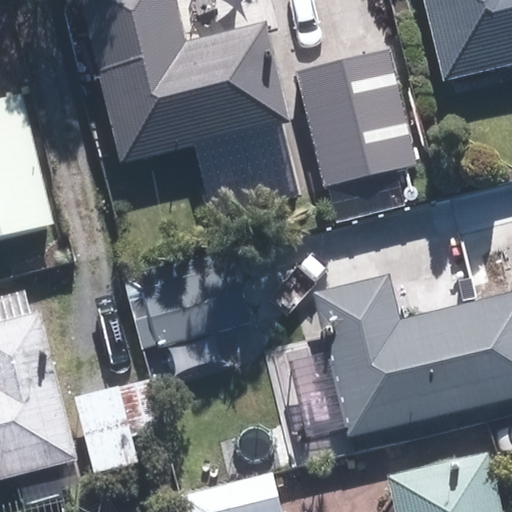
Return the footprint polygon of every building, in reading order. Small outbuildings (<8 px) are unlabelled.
[(174,0),(87,0),(125,162),(282,126),(261,31),(185,48),(174,0)] [(511,0),(428,0),(444,73),(511,57),(511,0)] [(387,52),(296,75),(327,195),(418,172),(387,52)] [(0,232),(50,220),(19,99),(0,103),(0,232)] [(154,184),(109,193),(120,247),(165,238),(154,184)] [(231,270),(148,291),(171,384),(240,366),(231,328),(245,325),(231,270)] [(387,280),(318,296),(349,432),(511,394),(511,298),(398,325),(387,280)] [(0,472),(73,454),(37,317),(0,326),(0,472)] [(167,417),(154,376),(76,401),(102,485),(134,474),(121,431),(167,417)] [(498,511),(485,456),(388,479),(396,511),(498,511)] [(282,511),(274,476),(184,498),(187,511),(282,511)]
